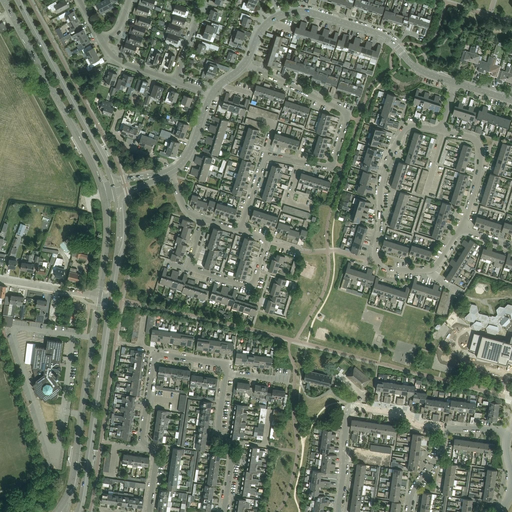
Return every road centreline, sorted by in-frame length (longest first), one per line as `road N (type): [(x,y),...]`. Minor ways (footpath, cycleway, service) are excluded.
road 1 (residential): [(459,230),(432,269),(385,268),(374,252),(384,164),(404,129),(439,130)]
road 2 (residential): [(264,155),(327,166),(346,116),(244,63)]
road 3 (tertiary): [(97,297),(74,477),(58,511)]
road 4 (tertiary): [(76,511),(110,298)]
road 5 (tertiary): [(5,0),(104,191)]
road 6 (tertiary): [(112,184),(16,0)]
road 7 (residential): [(341,511),(352,407),(442,429)]
road 8 (residential): [(455,82),(424,72),(378,33),(311,12),(279,14)]
road 9 (residential): [(203,219),(188,267),(254,283),(267,239),(240,231)]
road 10 (residential): [(148,511),(155,456),(142,435),(153,353)]
road 11 (residential): [(225,373),(218,428),(230,455),(222,511)]
road 12 (residential): [(439,130),(478,143),(479,169),(459,230)]
